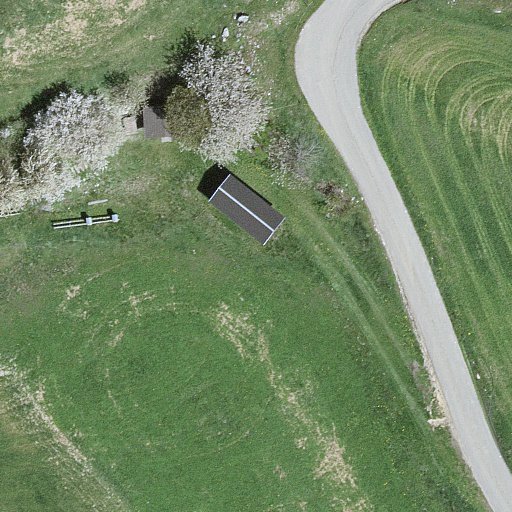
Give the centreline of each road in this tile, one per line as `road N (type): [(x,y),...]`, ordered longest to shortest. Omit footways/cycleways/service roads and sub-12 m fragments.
road 1 (track): [(359,148),(477,443),(511,509)]
road 2 (unclassified): [(356,0),(337,20),(326,63),(336,111),(359,148)]
